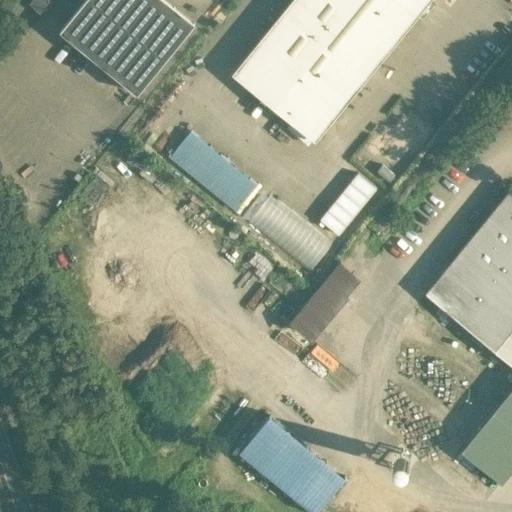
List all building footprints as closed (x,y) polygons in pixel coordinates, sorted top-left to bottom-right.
[(32,0),(30,3),(42,13),(52,0),(32,0)] [(166,0),(84,0),(61,29),(138,92),(194,22),(166,0)] [(294,0),(267,33),(267,34),(237,71),(236,71),(236,72),(316,137),(316,136),(316,135),(426,0),(294,0)] [(236,208),(257,182),(190,127),(168,153),(236,208)] [(511,187),(426,292),(511,361),(511,187)] [(312,266),(331,239),(267,194),(249,219),(268,233),(274,224),(292,237),(285,247),(312,266)] [(340,258),(289,320),(308,335),(342,294),(344,285),(355,271),(340,258)] [(381,283),(366,271),(362,271),(350,286),(350,290),(366,302),(370,302),(382,287),(381,283)] [(316,511),(346,475),(270,413),(240,450),(315,511),(316,511)]
